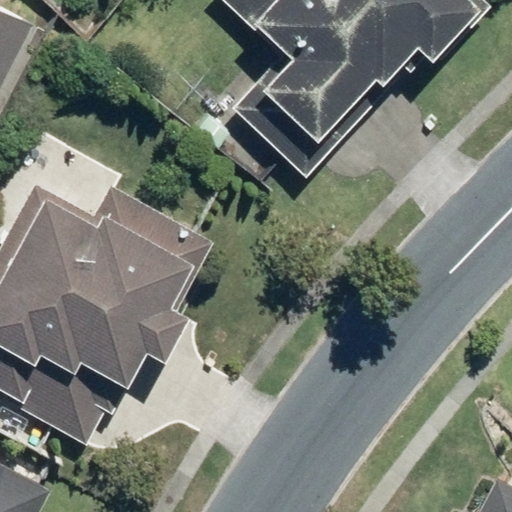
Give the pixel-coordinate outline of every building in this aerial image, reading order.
[(0,0),(0,87),(37,13),(10,0),(0,0)] [(241,0),(287,44),(238,95),(312,166),(436,36),(446,45),(488,0),(241,0)] [(104,201),(41,168),(0,245),(0,370),(31,386),(25,399),(100,438),(158,329),(178,340),(203,294),(182,283),(189,270),(197,275),(222,228),(118,174),(104,201)] [(42,511),(59,479),(0,448),(0,511),(42,511)] [(511,511),(511,470),(498,464),(477,503),(470,499),(462,511),(511,511)]
